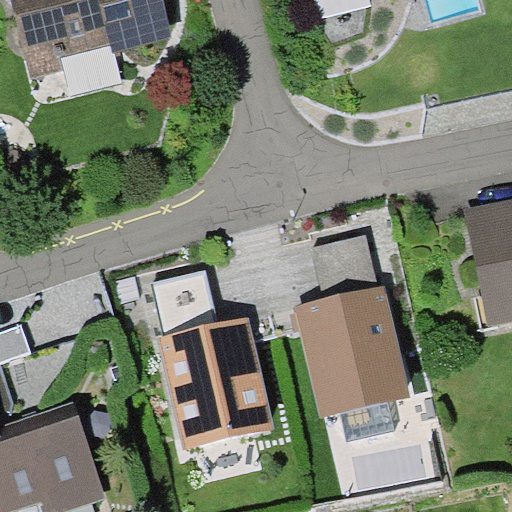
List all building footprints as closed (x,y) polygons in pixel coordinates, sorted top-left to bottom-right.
[(10,0),(31,78),(64,69),(61,58),(111,45),(113,52),(171,37),(161,0),(10,0)] [(511,198),(499,201),(464,208),(482,296),(488,328),(511,322),(511,198)] [(312,248),(324,299),(378,286),(365,235),(312,248)] [(205,270),(151,283),(163,336),(218,323),(205,270)] [(411,397),(385,285),(378,286),(324,299),(294,306),(320,418),(340,413),(388,402),(411,397)] [(481,329),(488,328),(482,296),(475,297),(481,329)] [(275,429),(249,316),(218,323),(163,336),(156,338),(182,450),(275,429)] [(0,332),(0,362),(31,353),(22,325),(0,332)] [(13,402),(0,363),(0,425),(10,422),(13,402)] [(60,511),(105,497),(73,401),(31,415),(10,422),(0,425),(0,434),(0,436),(0,507),(1,511),(9,511),(40,502),(43,511),(60,511)] [(395,430),(388,402),(340,413),(347,441),(395,430)]
